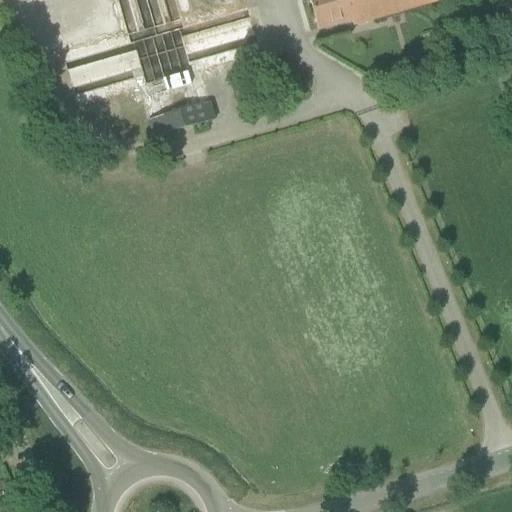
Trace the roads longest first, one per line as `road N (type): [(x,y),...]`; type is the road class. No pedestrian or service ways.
road 1 (unclassified): [(501,466),(336,511)]
road 2 (secondary): [(148,469),(47,393)]
road 3 (secondary): [(47,393),(106,502)]
